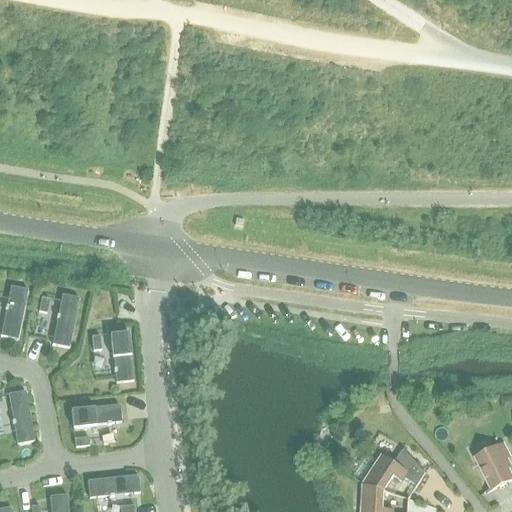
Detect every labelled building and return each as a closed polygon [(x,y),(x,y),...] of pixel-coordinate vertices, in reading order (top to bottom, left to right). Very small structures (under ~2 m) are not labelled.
[(0,338),(16,342),(27,292),(10,289),(6,308),(4,308),(4,312),(5,312),(0,335),(0,338)] [(68,350),(78,300),(61,297),(57,317),(56,317),(55,321),(56,321),(51,347),(68,350)] [(45,315),(48,301),(40,300),(37,314),(45,315)] [(132,383),(127,335),(109,336),(112,360),(113,359),(114,370),(113,370),(113,374),(114,374),(115,385),(132,383)] [(99,352),(98,338),(90,339),(91,353),(99,352)] [(381,392),(370,395),(373,406),(384,404),(381,392)] [(33,443),(24,393),(7,396),(12,422),(11,422),(11,426),(12,426),(16,446),(33,443)] [(511,397),(501,399),(500,400),(502,412),(511,410),(511,397)] [(120,418),(118,407),(70,412),(71,424),(94,422),(94,421),(105,419),(105,420),(109,420),(109,419),(120,418)] [(88,441),(87,433),(73,435),(74,443),(88,441)] [(475,460),(491,493),(511,482),(511,478),(504,462),(510,459),(503,445),(475,460)] [(363,487),(383,494),(393,478),(403,484),(405,481),(417,488),(425,475),(403,451),(394,465),(382,458),(363,487)] [(139,495),(137,478),(86,483),(88,500),(108,498),(108,499),(112,499),(112,498),(139,495)] [(383,494),(363,487),(361,511),(393,511),(394,511),(382,511),(383,494)] [(67,511),(66,497),(49,499),(50,511),(67,511)]
